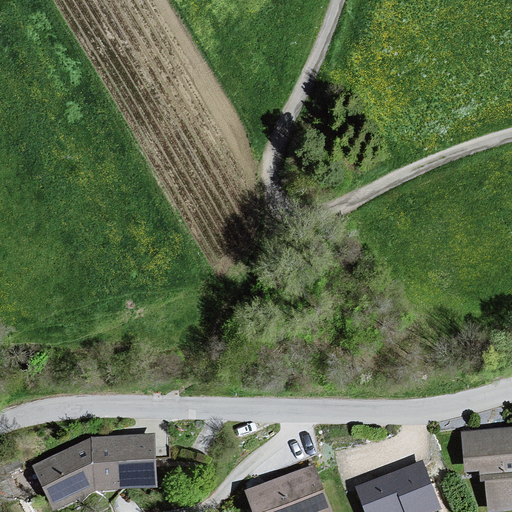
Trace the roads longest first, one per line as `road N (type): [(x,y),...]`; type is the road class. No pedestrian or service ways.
road 1 (residential): [(511,391),(416,411),(101,407),(0,422)]
road 2 (unclassified): [(511,134),(320,214),(284,209),(272,189),(272,157),(338,0)]
